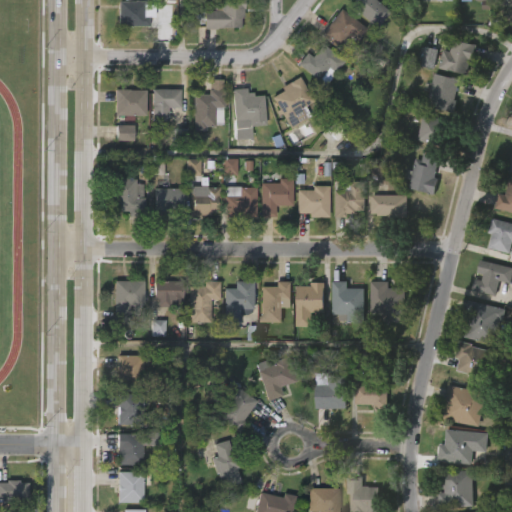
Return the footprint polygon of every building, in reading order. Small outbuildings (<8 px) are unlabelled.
[(149,7),(149,16),(147,16),(147,27),(116,26),(117,0),(142,1),(142,7),(149,7)] [(244,0),(244,8),(243,8),(243,17),(241,17),(241,26),(217,26),(217,28),(196,26),(196,14),(203,14),(203,9),(220,10),(220,0),(244,0)] [(373,0),(388,11),(375,28),(347,5),(351,0),(373,0)] [(364,28),(348,50),(340,44),(337,47),(319,33),(338,9),(364,28)] [(474,47),(470,61),(468,60),(464,75),(437,68),(441,50),(448,52),(451,39),(474,45),(474,47)] [(319,44),(342,61),(333,73),(326,68),(317,81),(295,65),(304,53),(310,57),(319,44)] [(425,48),(436,51),(432,69),(415,65),(419,47),(425,48)] [(457,101),(453,114),(424,107),(432,74),(458,80),(453,100),(457,101)] [(303,106),(308,116),(288,129),(279,114),(276,116),(273,110),(276,109),(269,97),(280,91),(278,87),(296,76),(311,101),(303,106)] [(221,80),(222,107),(213,107),(213,127),(205,127),(205,131),(191,131),(191,94),(206,94),(207,80),(221,80)] [(247,87),(247,92),(254,91),(254,94),(264,94),(266,124),(250,125),(250,118),(235,119),(232,88),(247,87)] [(127,89),(143,91),(143,116),(112,115),(113,89),(127,89)] [(166,121),(149,121),(149,89),(178,89),(178,108),(166,108),(166,121)] [(443,127),(438,149),(411,143),(415,125),(425,127),(428,114),(446,118),(443,127)] [(345,132),(335,121),(326,129),(336,141),(345,132)] [(115,141),(133,141),(134,125),(116,125),(115,141)] [(173,143),(187,143),(187,129),(174,128),(173,143)] [(440,156),(436,178),(439,178),(436,194),(409,189),(411,179),(405,177),(407,169),(414,170),(416,159),(423,160),(425,153),(440,156)] [(164,175),(164,158),(150,158),(150,175),(164,175)] [(236,174),(236,158),(223,159),(223,175),(236,174)] [(200,159),(186,159),(186,176),(200,177),(200,159)] [(124,176),(124,179),(134,179),(133,184),(141,184),(141,198),(143,198),(143,217),(123,217),(123,213),(112,212),(112,176),(124,176)] [(262,217),(257,217),(258,183),(276,183),(276,179),(290,179),(290,211),(282,211),(282,218),(262,217)] [(511,213),(493,209),(497,194),(504,195),(508,179),(511,179),(511,213)] [(347,181),(364,182),(363,212),(355,212),(355,215),(345,214),(345,218),(331,218),(332,181),(347,181)] [(327,186),(326,218),(305,218),(305,214),(294,214),(294,190),(310,190),(310,186),(327,186)] [(191,218),(187,218),(187,193),(203,193),(203,187),(217,188),(217,213),(209,213),(208,218),(191,218)] [(238,187),(254,188),(253,218),(222,217),(223,187),(238,187)] [(155,215),(152,215),(152,188),(180,189),(180,211),(166,211),(166,215),(155,215)] [(408,196),(407,218),(371,216),(372,195),(408,196)] [(511,224),(511,242),(508,254),(486,248),(490,234),(487,233),(491,218),(511,224)] [(511,268),(511,272),(509,284),(498,281),(494,296),(471,291),(474,279),(481,281),(482,275),(475,273),(478,261),(511,268)] [(127,323),(111,323),(111,279),(141,279),(141,304),(128,304),(127,323)] [(182,300),(182,308),(166,308),(166,299),(154,299),(154,280),(182,280),(182,300)] [(208,322),(189,322),(189,285),(204,286),(204,280),(220,280),(219,299),(211,299),(210,322),(208,322)] [(346,280),(346,287),(363,288),(362,322),(346,322),(346,314),(330,314),(331,280),(346,280)] [(387,281),(387,288),(404,288),(403,323),(387,322),(387,315),(369,314),(369,280),(387,281)] [(236,327),(223,327),(224,288),(235,289),(235,281),(254,281),(254,308),(239,308),(239,327),(236,327)] [(308,326),(295,326),(295,285),(309,285),(309,281),(323,281),(323,313),(308,313),(308,326)] [(282,322),(261,322),(261,283),(292,283),(292,300),(283,300),(282,322)] [(509,320),(506,332),(499,331),(496,344),(464,336),(469,315),(464,314),(468,299),(506,308),(503,319),(509,320)] [(165,320),(151,320),(151,336),(164,337),(165,320)] [(492,351),(484,380),(468,375),(468,374),(455,370),(458,359),(453,357),(458,340),(471,343),(471,346),(492,351)] [(117,387),(109,387),(110,371),(117,371),(118,355),(143,355),(142,387),(117,387)] [(288,356),(295,381),(278,387),(280,395),(265,400),(253,363),(267,358),(269,365),(275,363),(274,360),(288,356)] [(327,372),(327,374),(345,375),(345,408),(313,407),(314,372),(327,372)] [(244,422),(237,431),(214,415),(226,398),(218,392),(227,380),(254,400),(241,419),(244,422)] [(386,383),(386,408),(372,408),(372,404),(353,403),(354,385),(370,385),(370,382),(386,383)] [(485,392),(478,426),(442,419),(445,402),(443,402),(447,384),(485,392)] [(140,424),(115,423),(115,392),(141,393),(140,424)] [(489,433),(488,452),(474,451),(473,465),(439,462),(440,444),(446,444),(447,430),(489,433)] [(143,465),(117,465),(117,434),(159,433),(160,445),(143,445),(143,465)] [(228,440),(232,451),(235,450),(242,468),(237,469),(242,482),(223,489),(211,458),(218,456),(213,444),(228,440)] [(472,470),(473,506),(437,507),(436,492),(443,492),(443,488),(438,488),(437,471),(472,470)] [(140,502),(115,501),(115,471),(140,471),(140,502)] [(361,481),(361,485),(377,486),(377,511),(349,511),(349,493),(345,493),(346,476),(361,477),(361,481)] [(19,480),(19,482),(28,482),(28,506),(17,506),(17,503),(0,503),(0,482),(6,482),(6,480),(19,480)] [(337,488),(337,511),(319,511),(306,511),(306,487),(337,488)] [(276,496),(279,496),(280,492),(294,495),(289,511),(252,511),(257,491),(276,496)]
